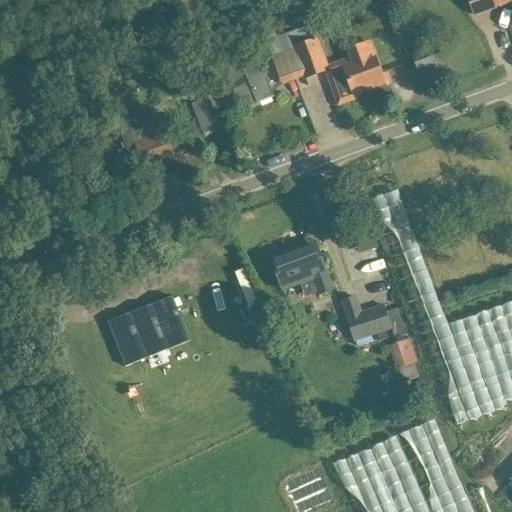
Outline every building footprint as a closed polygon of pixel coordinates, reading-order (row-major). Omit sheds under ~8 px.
[(511,0),(469,0),(475,15),(511,1),(511,0)] [(318,39),(294,49),(305,76),(306,78),(326,71),(330,69),(318,39)] [(352,64),(327,73),(339,105),(357,98),(355,94),(385,83),(370,42),(347,51),(350,58),(352,64)] [(418,71),(443,62),(438,47),(413,57),(418,71)] [(294,48),(272,57),(282,84),(305,76),(294,49),(294,48)] [(243,109),(272,97),(260,67),(220,83),(224,93),(225,92),(230,104),(240,100),(243,109)] [(213,81),(195,88),(201,102),(192,105),(204,134),(225,126),(222,118),(227,116),(217,92),(213,81)] [(162,118),(159,119),(149,122),(144,110),(98,127),(102,138),(117,132),(118,135),(122,134),(136,172),(161,163),(162,166),(176,160),(167,135),(168,135),(162,118)] [(333,289),(317,245),(289,255),(288,252),(271,259),(283,290),(301,283),(306,297),(319,292),(320,294),(333,289)] [(173,297),(108,322),(126,367),(148,359),(146,354),(166,346),(168,351),(191,342),(173,297)] [(363,313),(357,297),(341,302),(346,318),(345,319),(354,344),(392,331),(395,340),(406,336),(397,310),(387,313),(384,306),(363,313)] [(420,383),(415,365),(416,364),(409,341),(389,347),(397,370),(399,370),(405,388),(420,383)]
